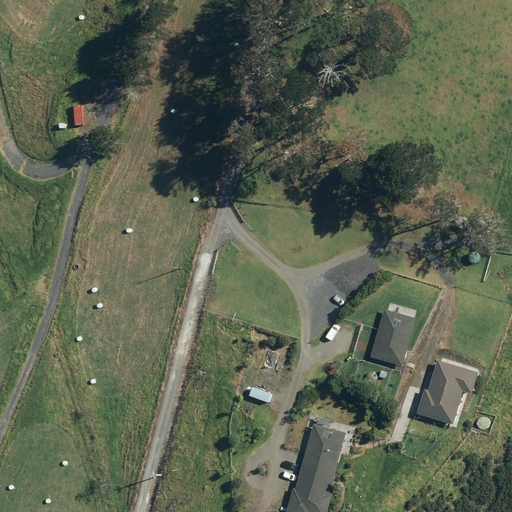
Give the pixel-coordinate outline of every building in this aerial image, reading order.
[(87,105),(78,103),(72,123),(81,126),(87,105)] [(418,319),(384,310),(371,359),(404,368),(418,319)] [(273,322),(262,317),(258,326),(270,331),(273,322)] [(281,353),(269,348),(262,368),(274,372),(281,353)] [(479,373),(439,362),(431,391),(426,390),(419,415),(454,425),(463,393),(473,395),(479,373)] [(274,394),(253,387),(250,397),(270,404),(274,394)] [(477,423),(477,424),(477,426),(477,427),(478,428),(479,429),(480,430),(481,431),(482,432),(483,432),(485,432),(486,432),(487,431),(489,431),(490,430),(491,429),(491,428),(492,427),(492,425),(492,424),(492,423),(492,421),(491,420),(490,419),(489,418),(488,417),(487,417),(486,416),(484,416),(483,417),(482,417),(480,418),(479,418),(478,419),(478,420),(477,422),(477,423)] [(294,489),(287,511),(329,511),(334,496),(330,495),(346,435),(313,426),(297,490),(294,489)]
